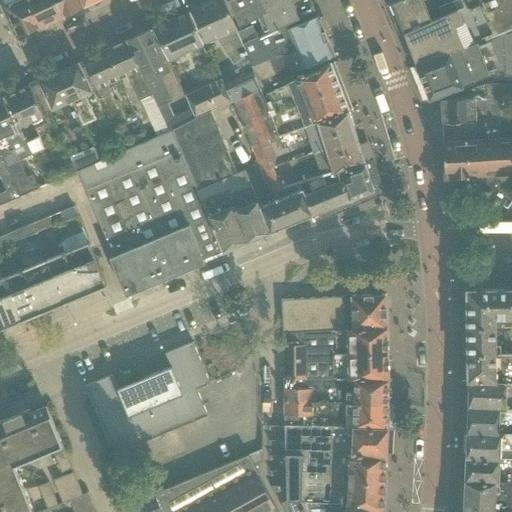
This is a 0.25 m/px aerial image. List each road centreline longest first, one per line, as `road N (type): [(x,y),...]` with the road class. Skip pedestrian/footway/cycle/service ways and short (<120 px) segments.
road 1 (residential): [(430,232),(344,235),(0,371)]
road 2 (residential): [(432,511),(439,370),(430,232)]
road 3 (residential): [(363,0),(411,133),(430,232)]
road 4 (residential): [(13,64),(150,0)]
